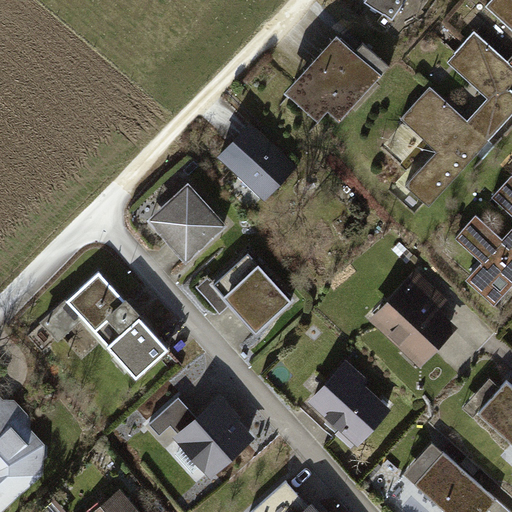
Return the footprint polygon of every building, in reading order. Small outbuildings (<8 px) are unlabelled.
[(407,0),(365,0),(365,1),(393,21),(407,0)] [(511,0),(492,0),(490,3),(511,23),(511,0)] [(475,32),(456,52),(499,92),(471,123),(491,140),(511,116),(511,57),(509,61),(475,32)] [(343,38),(300,85),(340,121),(391,66),(365,43),(358,52),(343,38)] [(471,123),(431,86),(403,118),(432,145),(441,136),(446,141),(407,184),(431,206),(491,140),(471,123)] [(251,125),(224,155),(268,196),(296,166),(251,125)] [(511,175),(496,193),(511,208),(511,175)] [(189,184),(161,209),(178,227),(167,237),(187,259),(226,224),(189,184)] [(504,238),(477,214),(459,234),(511,282),(511,234),(509,232),(504,238)] [(293,300),(250,252),(214,284),(258,332),(293,300)] [(100,271),(68,300),(137,377),(170,349),(100,271)] [(473,272),(467,278),(492,302),(498,296),(473,272)] [(450,326),(408,286),(378,318),(420,358),(450,326)] [(343,369),(314,400),(343,426),(338,432),(354,446),(388,409),(343,369)] [(511,384),(507,380),(479,412),(511,441),(511,384)] [(0,510),(41,473),(42,466),(16,438),(16,435),(25,427),(25,416),(13,404),(1,403),(0,404),(0,510)] [(218,403),(181,436),(213,471),(250,437),(218,403)] [(173,425),(162,413),(150,424),(162,436),(173,425)] [(511,511),(445,451),(416,482),(449,511),(511,511)] [(315,511),(288,481),(252,511),(315,511)] [(136,511),(120,493),(108,503),(104,497),(86,511),(136,511)]
